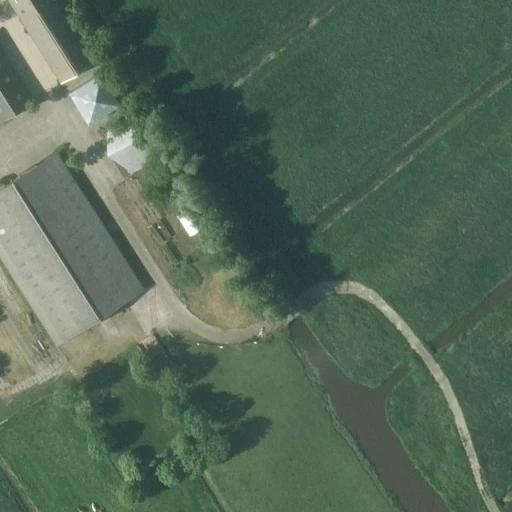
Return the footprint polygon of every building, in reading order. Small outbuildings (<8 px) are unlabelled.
[(8,0),(60,81),(93,60),(55,0),(8,0)] [(0,120),(31,100),(0,50),(0,120)] [(86,120),(119,106),(104,72),(72,85),(86,120)] [(128,121),(106,132),(106,157),(127,170),(148,158),(149,133),(128,121)] [(0,256),(56,345),(143,290),(57,154),(0,189),(0,256)]
